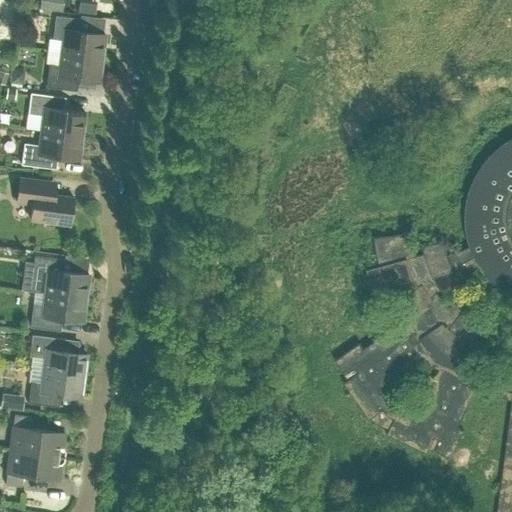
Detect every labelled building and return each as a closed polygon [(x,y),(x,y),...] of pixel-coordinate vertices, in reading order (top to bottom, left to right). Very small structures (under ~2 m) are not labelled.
[(61,52),(101,57),(104,33),(83,31),(85,19),(55,15),(52,38),(62,39),(61,52)] [(110,33),(112,20),(91,17),(89,30),(110,33)] [(101,57),(61,52),(59,64),(48,63),(45,86),(76,90),(77,78),(98,81),(101,57)] [(41,130),(81,135),(84,111),(63,108),(65,97),(30,92),(27,113),(29,113),(27,128),(41,130)] [(81,135),(41,130),(39,144),(23,142),(20,164),(55,168),(57,156),(78,159),(81,135)] [(511,137),(507,140),(501,145),(495,150),(489,155),(485,161),(480,168),(476,174),(473,180),(470,187),(468,195),(467,204),(466,212),(466,220),(467,229),(468,237),(470,245),(475,256),(477,260),(482,267),(487,274),(492,280),(497,285),(504,290),(511,294),(511,137)] [(49,181),(19,177),(16,201),(32,203),(30,218),(69,224),(73,197),(47,194),(49,181)] [(45,292),(85,297),(88,273),(67,270),(69,259),(34,254),(33,261),(24,260),(21,289),(45,292)] [(82,321),(85,297),(45,292),(43,304),(32,303),(29,326),(59,330),(61,318),(82,321)] [(449,370),(421,434),(402,408),(391,403),(379,386),(393,376),(398,364),(407,358),(416,338),(447,316),(450,309),(442,299),(415,318),(404,342),(396,338),(359,365),(354,376),(386,422),(435,443),(454,429),(474,385),(469,378),(449,370)] [(44,357),(43,370),(83,375),(86,353),(65,350),(67,339),(31,334),(29,355),(44,357)] [(83,375),(43,370),(41,382),(30,381),(28,402),(58,406),(59,394),(80,397),(83,375)] [(1,447),(64,455),(61,454),(64,432),(28,427),(29,415),(14,413),(9,448),(1,447)] [(64,456),(64,455),(1,447),(1,448),(9,449),(5,484),(20,486),(22,474),(58,478),(60,456),(64,456)]
